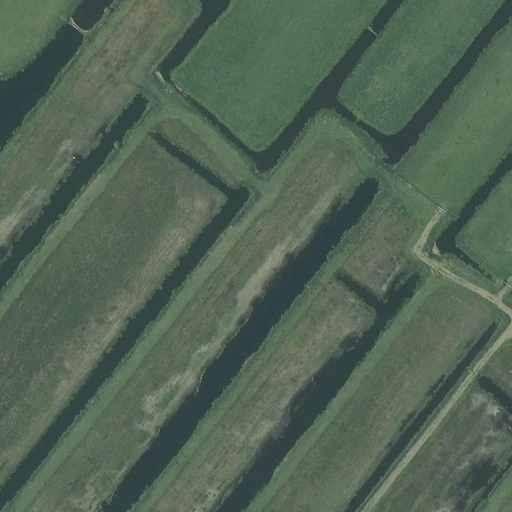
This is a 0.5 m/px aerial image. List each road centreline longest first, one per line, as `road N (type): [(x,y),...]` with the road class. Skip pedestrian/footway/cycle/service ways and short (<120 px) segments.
road 1 (track): [(367,511),(511,326)]
road 2 (track): [(496,303),(414,251),(437,213)]
